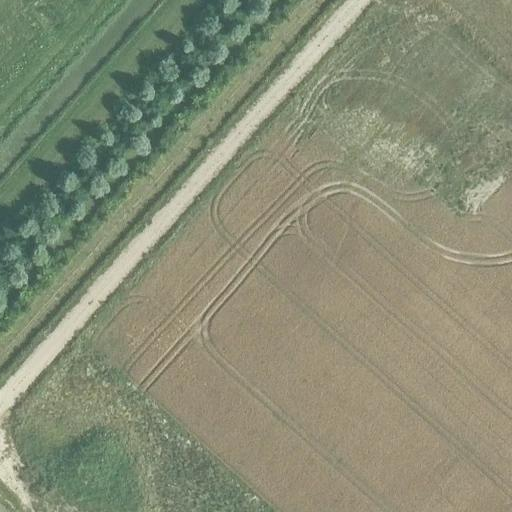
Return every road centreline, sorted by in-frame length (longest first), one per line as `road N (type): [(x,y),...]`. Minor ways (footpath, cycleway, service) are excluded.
road 1 (track): [(0,405),(361,0)]
road 2 (track): [(0,215),(193,0)]
